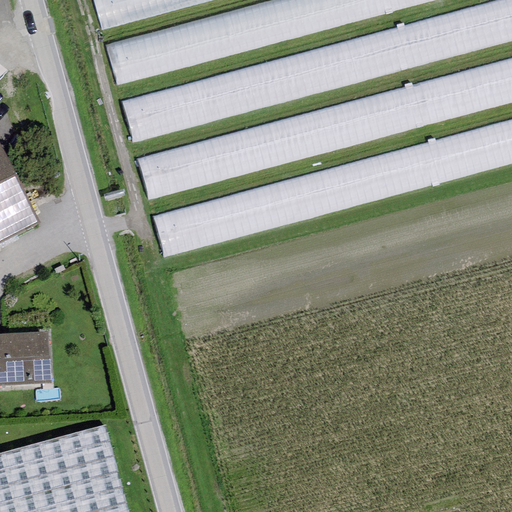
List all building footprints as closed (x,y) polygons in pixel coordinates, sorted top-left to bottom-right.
[(284,0),(117,46),(129,89),(454,0),(284,0)] [(511,0),(507,0),(126,105),(138,148),(511,45),(511,0)] [(511,58),(144,160),(156,203),(511,105),(511,58)] [(511,123),(160,220),(172,263),(511,169),(511,123)] [(0,145),(0,243),(40,222),(0,145)] [(0,334),(0,386),(51,384),(49,331),(0,334)] [(0,511),(118,511),(98,438),(0,465),(0,511)]
